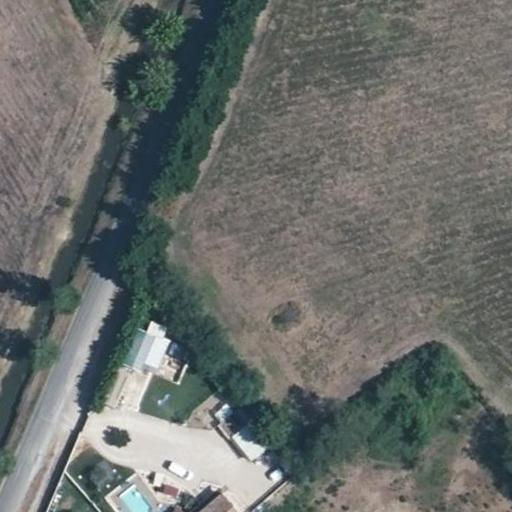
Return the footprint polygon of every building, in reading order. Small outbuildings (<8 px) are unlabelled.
[(165,339),(138,328),(107,397),(135,409),(165,339)] [(230,404),(215,410),(225,436),(240,430),(230,404)] [(260,417),(231,432),(247,461),(275,446),(260,417)] [(99,452),(80,464),(97,490),(115,478),(99,452)] [(240,511),(225,494),(203,511),(240,511)]
